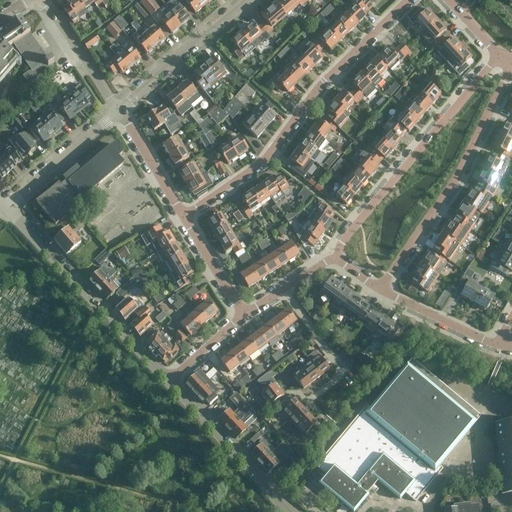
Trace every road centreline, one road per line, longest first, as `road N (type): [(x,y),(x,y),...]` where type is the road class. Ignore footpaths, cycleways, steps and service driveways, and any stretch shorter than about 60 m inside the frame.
road 1 (residential): [(184,214),(264,161),(412,0)]
road 2 (residential): [(381,293),(466,169),(511,64)]
road 3 (residential): [(323,256),(488,54)]
road 4 (residential): [(170,382),(5,205)]
road 5 (residential): [(291,511),(170,382)]
road 6 (unclassified): [(117,108),(244,0)]
road 7 (unclassified): [(5,205),(117,108)]
road 8 (residential): [(117,108),(40,0)]
road 9 (residential): [(184,214),(117,108)]
road 10 (residential): [(495,344),(381,293)]
